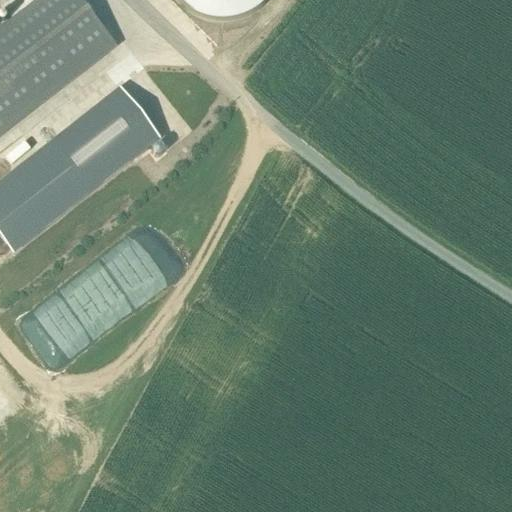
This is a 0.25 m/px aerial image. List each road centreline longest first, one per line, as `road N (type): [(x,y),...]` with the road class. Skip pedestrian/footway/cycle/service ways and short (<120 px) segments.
road 1 (track): [(511,290),(389,213),(138,0)]
road 2 (track): [(0,150),(156,17)]
